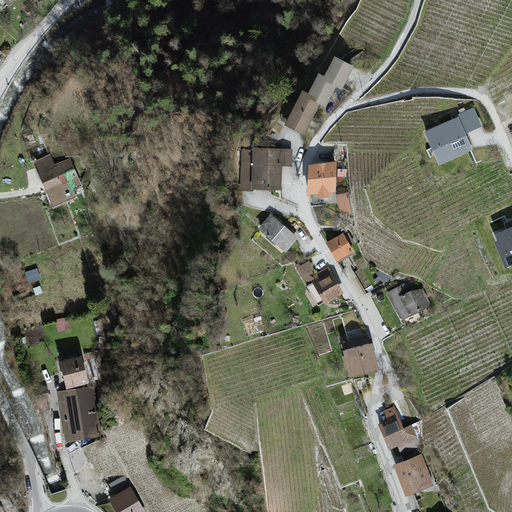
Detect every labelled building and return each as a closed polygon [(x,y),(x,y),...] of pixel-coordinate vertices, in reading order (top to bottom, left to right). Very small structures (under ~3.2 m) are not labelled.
[(351,68),(330,58),(319,79),(323,84),(333,88),(339,91),(351,68)] [(323,84),(319,79),(312,75),(302,94),(313,99),(311,103),(315,106),(322,110),(333,88),(323,84)] [(313,99),(302,94),(296,91),(278,126),(299,138),(315,106),(311,103),(313,99)] [(472,110),(419,133),(435,167),(468,152),(461,136),(480,128),(472,110)] [(274,192),(273,153),(256,150),(232,153),(230,191),(274,192)] [(50,158),(36,164),(54,204),(74,196),(71,189),(79,185),(69,162),(54,169),(50,158)] [(335,196),(335,166),(311,165),(305,195),(335,196)] [(336,194),(341,214),(352,211),(348,191),(336,194)] [(264,214),(249,230),(278,253),(291,238),(264,214)] [(511,263),(511,227),(496,235),(499,242),(496,243),(505,266),(511,263)] [(349,255),(341,236),(325,243),(337,261),(349,255)] [(312,276),(308,286),(321,305),(338,295),(327,269),(312,276)] [(405,286),(385,295),(402,319),(428,307),(420,290),(409,292),(405,286)] [(367,345),(336,351),(342,376),(373,370),(367,345)] [(80,358),(61,361),(66,388),(85,385),(80,358)] [(86,388),(60,393),(66,439),(87,436),(96,419),(93,390),(86,388)] [(392,423),(377,429),(387,452),(416,442),(411,426),(395,430),(392,423)] [(420,455),(390,466),(403,496),(431,486),(420,455)] [(113,488),(129,480),(124,472),(109,480),(113,488)] [(146,511),(132,488),(111,501),(117,511),(146,511)]
